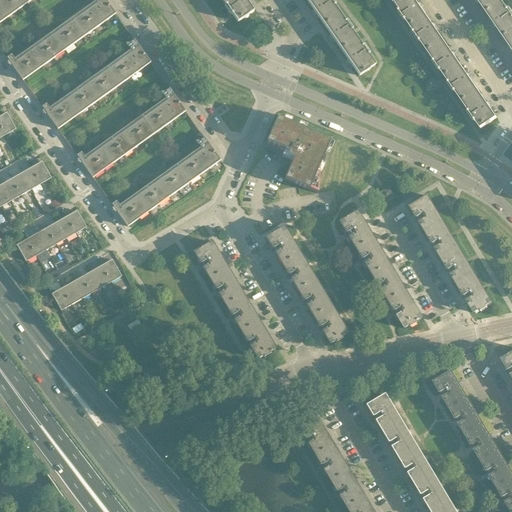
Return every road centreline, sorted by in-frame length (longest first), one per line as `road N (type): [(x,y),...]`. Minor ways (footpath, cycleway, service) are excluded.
road 1 (residential): [(0,496),(310,365)]
road 2 (residential): [(217,207),(129,249),(0,69)]
road 3 (motorway): [(183,511),(70,377),(0,313)]
road 4 (motorway): [(150,511),(0,315)]
road 5 (tertiary): [(484,173),(275,79)]
road 6 (tertiary): [(269,94),(477,186)]
road 7 (residential): [(122,0),(240,155)]
road 8 (motorway): [(0,360),(117,511)]
road 9 (residential): [(310,365),(217,207)]
road 10 (residential): [(399,511),(310,365)]
road 11 (motorway): [(0,373),(95,511)]
road 12 (residential): [(310,365),(458,336)]
road 13 (tertiary): [(158,0),(198,54),(269,94)]
road 14 (residential): [(458,336),(386,219)]
road 15 (residential): [(511,109),(437,0)]
road 16 (tertiary): [(275,79),(216,50),(175,0)]
